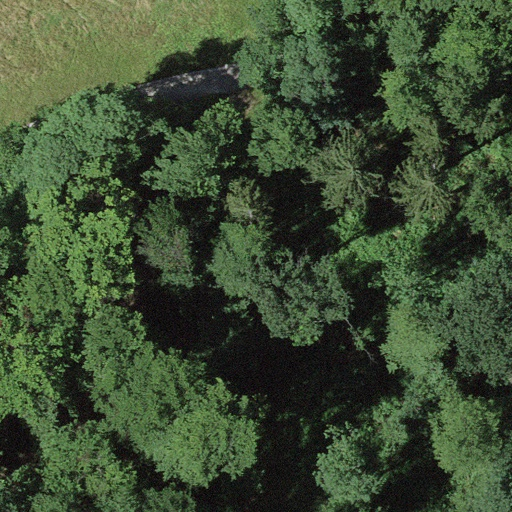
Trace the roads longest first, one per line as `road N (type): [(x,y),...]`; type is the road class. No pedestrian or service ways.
road 1 (track): [(0,472),(138,396),(351,336),(511,315)]
road 2 (track): [(511,117),(291,88),(176,89),(0,127)]
